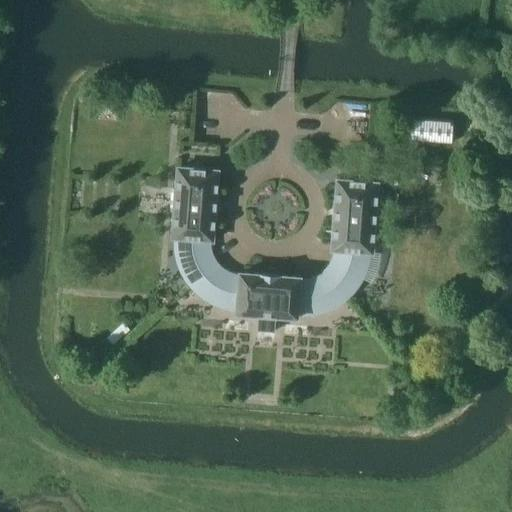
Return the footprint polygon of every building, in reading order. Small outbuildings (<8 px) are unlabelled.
[(410,139),(451,143),(453,121),(412,118),(410,139)] [(192,285),(216,265),(204,244),(204,240),(212,240),(214,219),(216,192),(218,170),(178,167),(176,189),(174,216),(173,237),(185,238),(183,255),(178,258),(179,263),(182,270),(186,277),(190,283),(192,285)] [(325,273),(345,297),(351,291),(356,284),(361,277),(363,272),(358,268),(360,251),(372,252),(373,231),(374,231),(376,204),(377,183),(337,179),(336,201),(335,201),(333,228),(334,228),(332,249),(340,250),(340,254),(325,273)] [(134,187),(136,214),(154,212),(152,186),(134,187)] [(345,297),(325,273),(303,286),(299,285),(300,277),(279,275),(261,274),(240,272),(239,281),(235,280),(216,265),(192,285),(196,289),(202,294),(208,299),(215,303),(222,305),(230,308),(237,309),(237,312),(258,314),(275,315),(297,317),(298,305),(314,306),(317,312),(323,310),(330,307),(338,302),(345,297)] [(129,329),(123,322),(118,327),(124,334),(129,329)]
